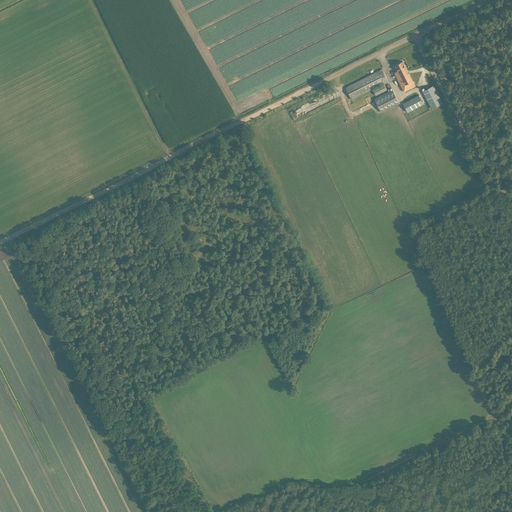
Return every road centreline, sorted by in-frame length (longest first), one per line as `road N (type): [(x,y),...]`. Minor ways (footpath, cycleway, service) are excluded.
road 1 (unclassified): [(0,241),(487,0)]
road 2 (track): [(491,185),(423,226),(417,239),(493,418)]
road 3 (track): [(106,437),(8,237)]
road 4 (track): [(491,185),(415,36)]
